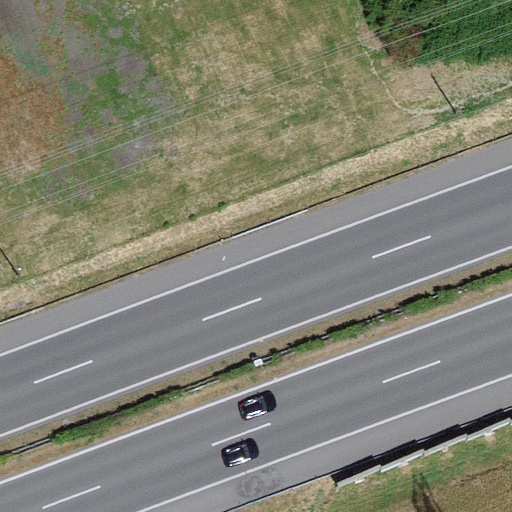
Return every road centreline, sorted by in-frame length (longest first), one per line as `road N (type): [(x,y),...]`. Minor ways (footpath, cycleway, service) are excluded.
road 1 (motorway): [(511,207),(0,396)]
road 2 (motorway): [(34,511),(511,336)]
